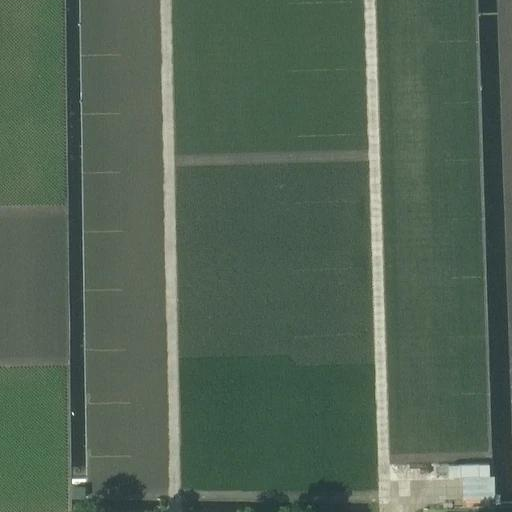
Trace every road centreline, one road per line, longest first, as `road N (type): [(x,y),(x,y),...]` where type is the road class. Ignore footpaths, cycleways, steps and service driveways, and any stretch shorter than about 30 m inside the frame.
road 1 (track): [(368,0),(383,511)]
road 2 (track): [(173,511),(163,0)]
